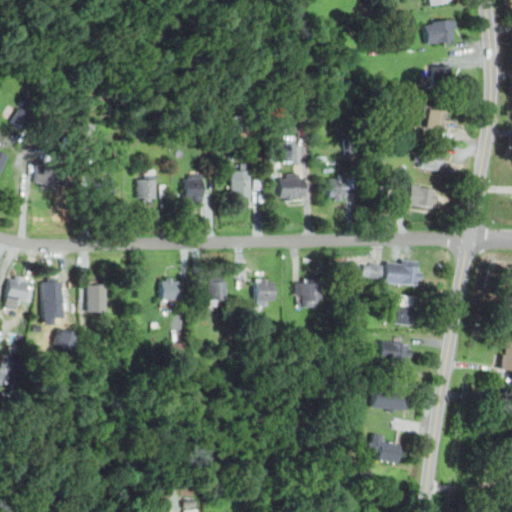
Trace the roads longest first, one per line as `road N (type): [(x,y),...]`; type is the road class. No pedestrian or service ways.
road 1 (tertiary): [(421,511),(489,122),(483,0)]
road 2 (residential): [(0,236),(48,244),(511,240)]
